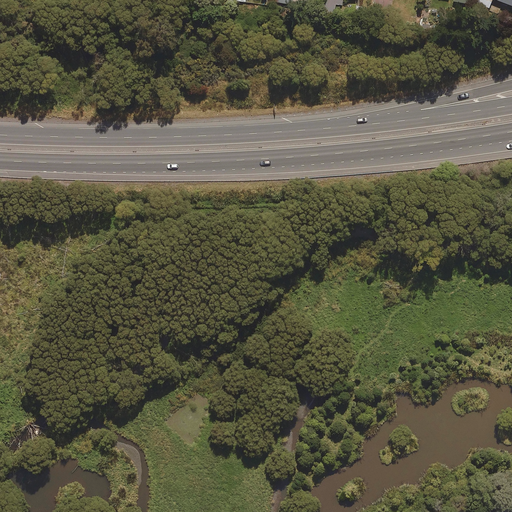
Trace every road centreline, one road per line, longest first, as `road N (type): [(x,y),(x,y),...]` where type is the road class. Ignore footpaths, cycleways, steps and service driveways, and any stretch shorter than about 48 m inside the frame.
road 1 (motorway): [(511,131),(248,159),(0,158)]
road 2 (motorway): [(0,134),(127,137),(369,123)]
road 3 (motorway): [(369,123),(511,80)]
road 4 (motorway): [(369,123),(511,105)]
